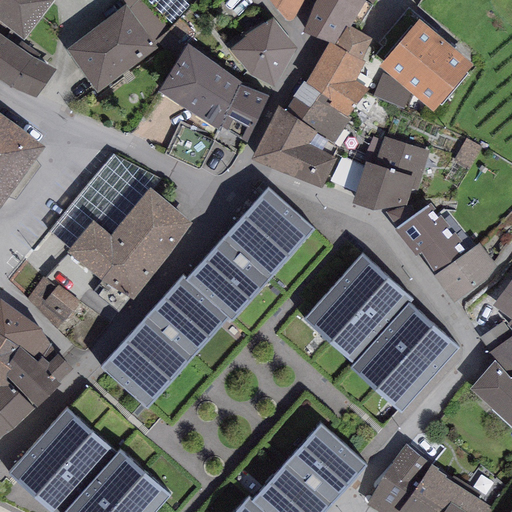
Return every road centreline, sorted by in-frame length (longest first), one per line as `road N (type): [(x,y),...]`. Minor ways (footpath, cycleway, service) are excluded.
road 1 (residential): [(0,445),(160,283),(220,199)]
road 2 (residential): [(0,92),(113,137),(220,199)]
